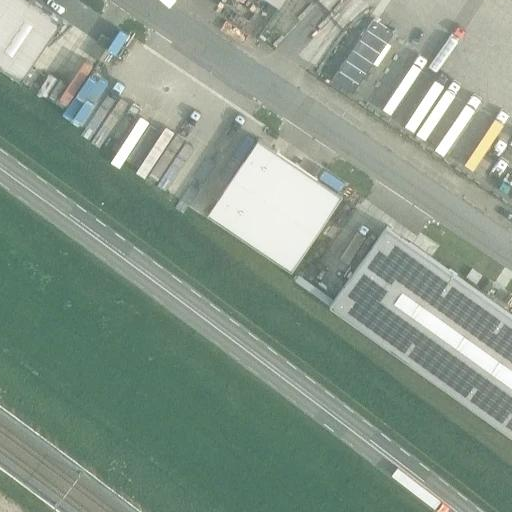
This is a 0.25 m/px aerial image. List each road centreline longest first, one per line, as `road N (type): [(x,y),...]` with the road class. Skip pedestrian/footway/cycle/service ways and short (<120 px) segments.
road 1 (primary): [(459,511),(0,167)]
road 2 (unclassified): [(511,254),(136,0)]
